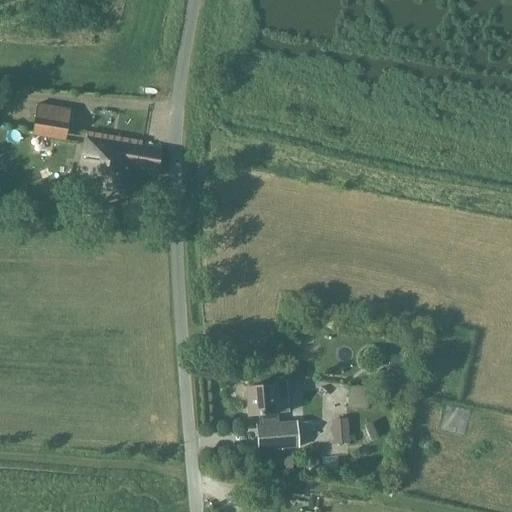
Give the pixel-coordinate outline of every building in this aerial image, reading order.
[(70,109),(35,103),(30,135),(65,141),(70,109)] [(141,141),(87,132),(79,183),(93,186),(93,191),(126,197),(130,169),(155,173),(159,153),(139,149),(141,141)] [(412,359),(389,354),(385,373),(407,378),(412,359)] [(286,397),(288,397),(286,381),(276,382),(275,386),(246,390),(249,414),(257,413),(258,425),(256,426),(258,450),(299,447),(297,422),(278,424),(277,413),(288,412),(286,397)] [(348,444),(347,419),(331,420),(332,445),(348,444)] [(322,468),(337,468),(337,456),(322,457),(322,468)] [(307,473),(319,473),(318,458),(306,459),(307,473)] [(316,496),(300,495),(299,508),(316,509),(316,496)]
